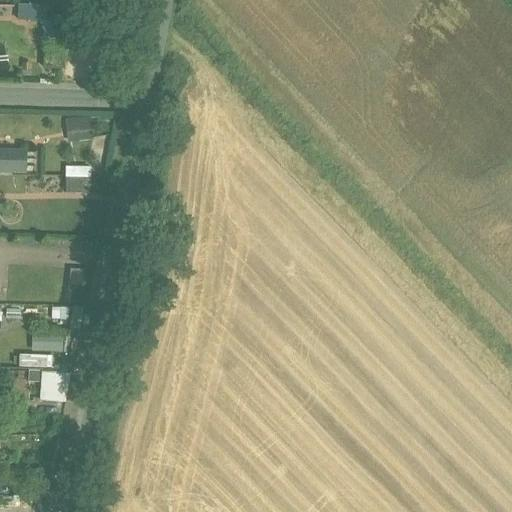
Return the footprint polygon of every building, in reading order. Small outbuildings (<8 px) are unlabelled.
[(46,7),(19,6),(18,20),(46,21),(46,7)] [(65,53),(46,53),(45,68),(64,68),(65,53)] [(0,146),(0,171),(31,171),(31,146),(0,146)] [(65,173),(65,194),(90,195),(90,173),(65,173)] [(41,374),(40,401),(65,402),(65,374),(41,374)]
